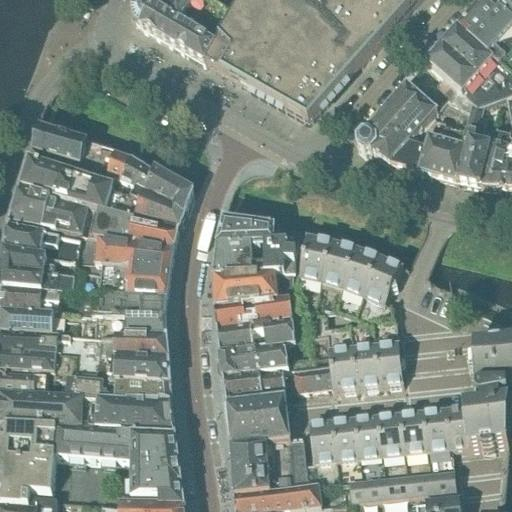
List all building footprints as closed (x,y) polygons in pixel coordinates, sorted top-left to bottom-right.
[(226,12),(209,2),(206,0),(141,0),(140,3),(180,27),(216,49),(234,19),(235,17),(226,12)] [(216,49),(205,69),(206,70),(306,126),(313,125),(424,0),(246,0),(235,17),(234,19),(216,49)] [(232,0),(226,12),(235,17),(246,0),(232,0)] [(511,0),(489,0),(488,1),(511,22),(511,0)] [(511,23),(488,1),(460,33),(494,64),(511,80),(511,23)] [(145,35),(156,41),(205,69),(216,49),(180,27),(140,3),(136,10),(135,13),(135,16),(135,19),(135,22),(136,25),(138,28),(140,31),(142,33),(145,35)] [(511,80),(494,64),(460,33),(428,69),(444,83),(456,94),(473,108),(479,113),(485,111),(492,108),(502,104),(511,99),(511,80)] [(447,104),(456,94),(444,83),(434,94),(435,99),(444,108),(447,104)] [(392,170),(409,148),(436,117),(426,107),(430,101),(413,85),(358,146),(359,154),(365,160),(373,159),(374,158),(392,170)] [(467,152),(459,189),(481,193),(492,150),(495,141),(479,137),(485,111),(479,113),(473,108),(465,136),(468,136),(464,151),(467,152)] [(392,170),(459,189),(467,152),(464,151),(468,136),(465,136),(446,130),(445,129),(438,127),(435,129),(432,143),(430,142),(428,144),(425,152),(409,148),(392,170)] [(41,133),(34,156),(82,171),(90,148),(87,147),(72,143),(66,141),(41,133)] [(492,150),(481,193),(511,195),(511,145),(510,145),(511,141),(497,137),(497,141),(495,140),(495,141),(492,150)] [(90,148),(82,171),(110,179),(118,159),(110,155),(100,152),(90,148)] [(118,159),(110,179),(114,184),(124,189),(134,166),(135,165),(118,157),(118,159)] [(22,194),(31,196),(57,203),(56,206),(90,216),(94,217),(102,219),(109,221),(119,200),(120,200),(121,195),(30,166),(22,194)] [(121,195),(120,200),(145,209),(158,179),(154,177),(148,173),(138,168),(134,166),(124,189),(121,195)] [(158,179),(145,209),(187,222),(194,204),(195,203),(173,189),(159,180),(158,179)] [(32,233),(87,243),(94,217),(90,216),(56,206),(57,203),(31,196),(22,194),(11,230),(32,233)] [(119,200),(109,221),(137,227),(180,237),(187,222),(145,209),(120,200),(119,200)] [(180,237),(137,227),(109,221),(102,219),(94,217),(87,243),(84,265),(99,267),(99,272),(171,280),(174,259),(180,237)] [(224,227),(218,252),(288,251),(287,259),(297,261),(302,241),(299,240),(290,238),(286,237),(285,236),(281,236),(275,234),(270,233),(271,226),(239,220),(237,229),(230,228),(225,227),(224,227)] [(81,247),(32,238),(10,234),(5,258),(41,264),(57,267),(67,269),(78,272),(81,247)] [(302,276),(299,285),(322,290),(330,256),(332,249),(308,244),(307,251),(302,276)] [(330,256),(322,290),(343,296),(353,263),(356,256),(332,249),(330,256)] [(218,252),(216,283),(278,282),(280,306),(293,304),(294,304),(296,270),(297,261),(287,259),(288,251),(218,252)] [(353,263),(343,296),(363,304),(376,271),(379,265),(356,256),(353,263)] [(57,267),(41,264),(5,258),(4,277),(55,282),(57,267)] [(78,272),(77,285),(75,300),(82,301),(95,303),(101,303),(101,302),(130,303),(149,305),(168,306),(171,280),(99,272),(99,267),(84,265),(83,272),(78,272)] [(376,271),(363,304),(386,314),(392,301),(393,299),(399,297),(397,291),(401,282),(404,276),(379,265),(376,271)] [(55,282),(4,277),(3,294),(44,297),(60,299),(75,300),(77,285),(73,285),(55,282)] [(257,309),(274,307),(280,306),(278,282),(216,283),(216,315),(245,311),(257,309)] [(60,299),(44,297),(3,294),(1,317),(31,320),(53,321),(58,321),(60,299)] [(95,303),(82,301),(81,324),(83,324),(94,323),(95,303)] [(168,306),(149,305),(130,303),(101,302),(101,303),(95,303),(94,323),(97,323),(100,323),(145,324),(168,324),(168,306)] [(245,311),(216,315),(219,336),(293,324),(297,324),(293,304),(280,306),(274,307),(257,309),(258,317),(246,319),(245,311)] [(53,321),(31,320),(1,317),(2,339),(41,340),(52,342),(53,321)] [(82,344),(96,345),(97,323),(94,323),(83,324),(82,344)] [(101,345),(117,347),(137,346),(137,344),(167,344),(168,324),(145,324),(100,323),(97,323),(96,345),(101,345)] [(293,324),(219,336),(221,361),(285,350),(297,348),(293,324)] [(2,339),(1,357),(58,361),(57,379),(55,379),(55,381),(55,383),(69,384),(98,386),(100,373),(101,363),(101,345),(96,345),(82,344),(80,344),(78,344),(68,344),(52,342),(41,340),(2,339)] [(117,347),(116,364),(137,365),(137,366),(170,370),(167,345),(167,344),(137,344),(137,346),(117,347)] [(461,457),(468,456),(509,452),(511,429),(511,348),(503,349),(474,350),(476,413),(457,415),(450,416),(450,417),(449,417),(453,457),(454,456),(455,458),(461,457)] [(399,349),(376,352),(381,394),(404,391),(402,375),(406,369),(401,364),(399,349)] [(221,361),(224,384),(283,375),(289,374),(285,350),(221,361)] [(376,352),(353,354),(357,396),(381,394),(376,352)] [(353,354),(330,357),(331,371),(333,393),(334,398),(357,396),(353,354)] [(57,379),(58,361),(1,357),(0,376),(55,379),(57,379)] [(108,373),(107,387),(119,389),(172,392),(170,370),(137,366),(137,365),(116,364),(109,363),(108,373)] [(316,364),(294,366),(295,375),(317,373),(316,364)] [(317,373),(295,375),(298,398),(333,393),(331,371),(317,373)] [(287,399),(283,375),(224,384),(227,407),(287,399)] [(49,401),(50,386),(55,386),(55,383),(55,381),(41,381),(33,381),(32,382),(0,381),(0,399),(49,402),(49,401)] [(69,384),(68,402),(85,404),(99,407),(153,409),(153,407),(172,409),(171,393),(172,393),(172,392),(119,389),(107,387),(98,386),(69,384)] [(84,433),(85,404),(68,402),(49,401),(49,402),(0,399),(0,431),(58,432),(84,433)] [(84,433),(98,434),(129,436),(129,438),(176,441),(172,409),(153,407),(153,409),(99,407),(85,404),(84,433)] [(228,411),(232,455),(292,450),(287,404),(228,411)] [(427,418),(431,460),(453,458),(455,458),(454,456),(453,457),(449,417),(450,417),(450,416),(427,418)] [(404,421),(408,463),(431,460),(427,418),(404,421)] [(380,423),(385,465),(408,463),(404,421),(380,423)] [(357,426),(361,468),(385,465),(380,423),(357,426)] [(361,468),(357,426),(334,428),(338,470),(361,468)] [(310,431),(315,472),(338,470),(334,428),(310,431)] [(0,511),(7,511),(31,511),(33,508),(52,509),(56,464),(58,432),(0,431),(0,511)] [(129,436),(98,434),(84,433),(58,432),(56,464),(133,470),(133,508),(160,508),(160,511),(185,511),(184,505),(176,441),(129,438),(129,436)] [(232,455),(236,503),(310,495),(308,480),(308,479),(307,473),(304,448),(292,450),(232,455)] [(315,478),(308,479),(308,480),(310,495),(320,493),(319,478),(315,478)] [(455,480),(433,482),(435,502),(458,499),(455,480)] [(433,482),(410,484),(412,504),(435,502),(433,482)] [(410,484),(387,487),(389,507),(412,504),(410,484)] [(387,487),(363,489),(365,509),(389,507),(387,487)] [(363,489),(349,491),(349,492),(351,511),(361,510),(365,509),(363,489)] [(236,503),(236,511),(322,511),(320,493),(310,495),(236,503)]
